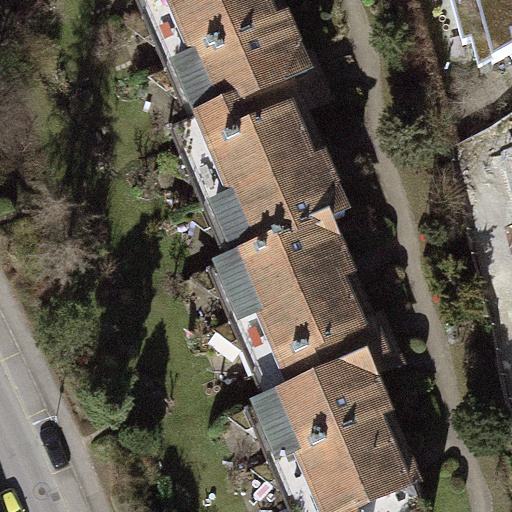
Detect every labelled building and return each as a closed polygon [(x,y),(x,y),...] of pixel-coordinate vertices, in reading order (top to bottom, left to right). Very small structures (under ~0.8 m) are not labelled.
[(149,0),(157,16),(194,0),(149,0)] [(274,0),(194,0),(157,16),(179,69),(285,24),(274,0)] [(511,0),(470,0),(486,87),(511,74),(511,0)] [(285,24),(179,69),(202,122),(289,85),(308,77),(285,24)] [(201,169),(306,124),(289,85),(202,122),(212,146),(194,154),(201,169)] [(218,209),(323,163),(306,124),(201,169),(218,209)] [(327,223),(345,216),(323,163),(218,209),(239,259),(327,223)] [(221,267),(243,319),(348,274),(327,223),(239,259),(221,267)] [(243,319),(260,361),(366,315),(348,274),(243,319)] [(260,361),(277,400),(365,362),(383,355),(366,315),(260,361)] [(277,400),(259,407),(281,460),(387,415),(365,362),(277,400)] [(387,415),(281,460),(303,511),(306,511),(410,468),(387,415)] [(428,511),(410,468),(306,511),(428,511)]
